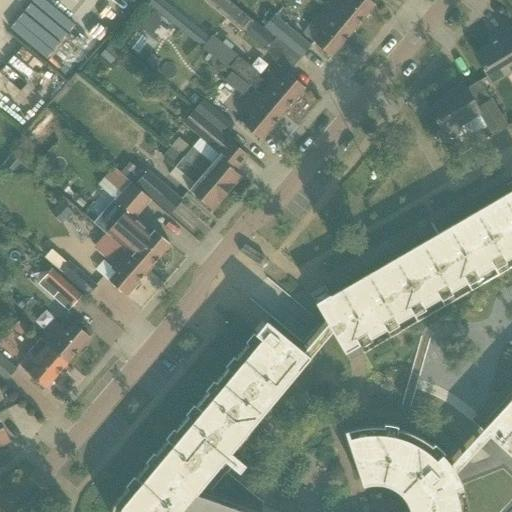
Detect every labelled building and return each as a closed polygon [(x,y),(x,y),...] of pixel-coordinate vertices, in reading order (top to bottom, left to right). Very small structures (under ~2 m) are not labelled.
[(255,91),(283,114),(304,88),(278,65),(270,74),(264,82),(259,77),(260,75),(213,36),(211,39),(163,0),(144,0),(144,1),(203,49),(205,47),(256,90),(255,91)] [(225,0),(200,0),(237,29),(247,17),(225,0)] [(332,0),(325,9),(353,31),(374,5),(368,0),(332,0)] [(304,35),(331,58),(353,31),(325,9),(304,35)] [(150,14),(139,27),(151,36),(161,23),(150,14)] [(274,16),(263,28),(275,39),(300,58),(301,57),(311,46),(274,15),(274,16)] [(246,35),(265,51),(275,39),(263,28),(257,23),(246,35)] [(499,40),(474,55),(492,84),(511,72),(511,31),(510,29),(497,37),(499,40)] [(110,45),(100,56),(110,65),(120,53),(110,45)] [(151,53),(145,61),(153,69),(160,61),(151,53)] [(231,72),(224,81),(225,82),(242,96),(250,87),(232,73),(231,72)] [(428,109),(446,139),(481,117),(493,136),(507,128),(491,100),(477,108),(463,84),(441,98),(442,101),(428,109)] [(244,126),(261,140),(283,114),(255,91),(241,108),(252,117),(244,126)] [(204,99),(196,107),(197,109),(227,134),(233,127),(234,126),(204,99)] [(191,149),(184,158),(227,194),(240,177),(230,168),(232,165),(236,168),(246,155),(230,142),(194,112),(184,124),(219,156),(217,159),(213,164),(192,148),(191,149)] [(12,156),(5,165),(13,172),(21,163),(12,156)] [(184,158),(176,167),(194,184),(188,191),(197,199),(213,212),(227,194),(184,158)] [(122,171),(169,213),(180,200),(146,170),(143,174),(129,162),(122,171)] [(148,271),(171,245),(154,231),(153,233),(136,217),(151,200),(113,167),(98,184),(127,209),(105,233),(121,248),(122,248),(148,271)] [(511,186),(253,334),(114,505),(112,511),(500,511),(511,499),(511,413),(455,475),(434,446),(416,437),(415,436),(405,433),(391,427),(374,428),(365,428),(364,429),(345,433),(363,487),(379,485),(395,491),(406,502),(409,511),(277,511),(263,507),(260,511),(254,511),(202,493),(227,463),(233,456),(258,426),(284,395),(511,267),(511,186)] [(61,202),(50,212),(61,225),(73,214),(61,202)] [(95,269),(126,297),(148,271),(122,248),(121,248),(107,265),(102,261),(95,269)] [(59,271),(87,295),(95,285),(67,261),(59,271)] [(52,268),(37,284),(68,311),(82,295),(52,268)] [(40,341),(67,364),(90,338),(73,323),(66,332),(55,323),(40,341)] [(29,375),(45,390),(67,364),(40,341),(26,357),(36,367),(29,375)] [(0,377),(5,381),(14,370),(0,357),(0,377)] [(511,399),(445,473),(446,475),(449,480),(489,439),(511,459),(511,399)] [(0,447),(10,442),(0,423),(0,447)]
